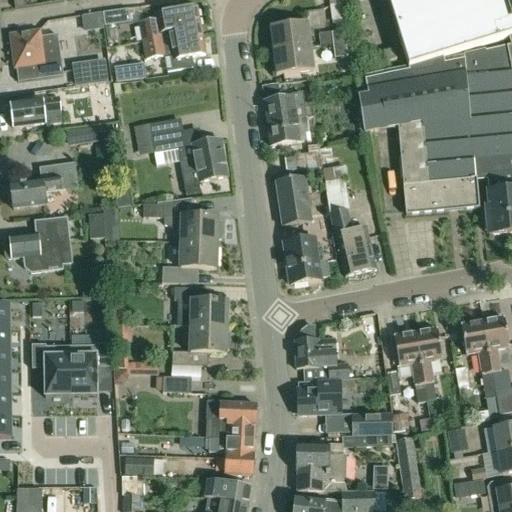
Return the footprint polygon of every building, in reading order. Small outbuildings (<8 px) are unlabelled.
[(365,136),(398,130),(406,218),(479,211),(475,177),(487,176),(511,173),(511,0),(386,0),(408,68),(355,79),(365,136)] [(139,25),(142,43),(160,40),(168,32),(184,30),(186,42),(202,40),(197,10),(156,17),(157,22),(139,25)] [(345,33),(343,22),(334,23),(336,34),(320,36),(321,49),(332,47),(346,45),(344,33),(345,33)] [(270,31),(273,54),(311,49),(308,26),(270,31)] [(160,40),(142,43),(146,62),(164,59),(167,74),(193,69),(191,59),(205,57),(202,40),(186,42),(184,30),(168,32),(160,40)] [(17,84),(34,81),(63,77),(58,39),(41,42),(39,33),(9,37),(14,71),(15,71),(17,84)] [(332,47),(335,60),(347,59),(346,45),(332,47)] [(311,49),(273,54),(276,77),(313,72),(311,49)] [(108,85),(105,62),(72,67),(75,89),(108,85)] [(114,70),(116,85),(145,80),(143,66),(114,70)] [(277,86),(265,87),(266,98),(278,97),(277,86)] [(266,126),(306,121),(313,120),(311,104),(304,106),(302,95),(292,96),(292,100),(263,103),(266,126)] [(12,130),(44,126),(43,116),(60,113),(60,99),(41,102),(9,106),(12,130)] [(308,134),(306,121),(266,126),(269,149),(300,144),(301,149),(307,148),(308,156),(296,157),(298,176),(321,173),(318,147),(310,148),(310,145),(314,144),(313,134),(308,134)] [(68,148),(110,143),(108,128),(66,134),(68,148)] [(182,134),(151,140),(154,156),(178,152),(180,162),(185,187),(187,198),(200,195),(198,185),(227,180),(220,142),(202,146),(184,149),(182,134)] [(85,161),(103,161),(103,147),(85,147),(85,161)] [(42,196),(77,191),(73,166),(38,171),(40,183),(9,187),(12,212),(44,208),(42,196)] [(511,173),(487,176),(490,210),(486,210),(488,237),(511,234),(511,173)] [(305,180),(276,184),(282,229),(311,225),(305,180)] [(337,214),(356,211),(352,183),(333,186),(337,214)] [(117,211),(131,208),(129,197),(116,199),(117,211)] [(143,206),(143,220),(173,221),(174,208),(143,206)] [(351,228),(347,213),(329,217),(337,247),(345,279),(376,271),(368,240),(365,230),(357,231),(356,227),(351,228)] [(102,217),(88,218),(90,242),(104,241),(102,217)] [(180,245),(216,246),(217,220),(181,219),(180,245)] [(10,246),(4,247),(5,262),(23,260),(24,271),(30,276),(63,272),(60,255),(71,255),(67,220),(34,224),(36,237),(9,240),(10,246)] [(75,223),(75,240),(88,239),(88,223),(75,223)] [(320,281),(329,279),(327,262),(317,263),(314,241),(284,245),(290,287),(320,283),(320,281)] [(422,242),(421,253),(440,254),(441,243),(422,242)] [(215,272),(216,246),(180,245),(179,271),(161,269),(162,286),(197,287),(198,272),(215,272)] [(88,281),(88,299),(107,298),(106,280),(88,281)] [(190,329),(190,330),(226,331),(227,305),(210,304),(210,292),(174,291),(174,303),(178,304),(177,329),(190,329)] [(42,305),(32,306),(32,320),(42,319),(42,305)] [(0,331),(9,332),(9,309),(0,309),(0,331)] [(503,320),(483,324),(490,376),(501,374),(497,352),(508,350),(503,320)] [(459,328),(465,358),(478,356),(481,377),(482,377),(486,402),(495,400),(493,390),(491,377),(490,376),(483,324),(459,328)] [(303,371),(304,384),(340,384),(347,384),(347,382),(363,381),(363,375),(353,375),(352,367),(335,368),(335,355),(335,342),(319,342),(314,342),(314,329),(307,329),(298,336),(298,343),(294,343),(295,371),(303,371)] [(170,381),(190,382),(199,382),(199,368),(206,369),(207,356),(225,357),(226,331),(190,330),(189,355),(171,355),(170,381)] [(0,353),(9,353),(9,332),(0,331),(0,353)] [(436,332),(415,336),(427,403),(436,401),(433,386),(431,364),(442,362),(436,332)] [(418,405),(427,403),(415,336),(393,340),(399,370),(411,368),(415,389),(418,405)] [(70,353),(71,399),(97,398),(97,371),(109,370),(109,346),(94,346),(94,353),(70,353)] [(44,372),(45,399),(71,399),(70,353),(46,354),(46,347),(31,348),(32,372),(44,372)] [(0,375),(10,375),(9,353),(0,353),(0,375)] [(121,386),(127,380),(127,372),(114,372),(114,386),(121,386)] [(0,396),(10,396),(10,375),(0,375),(0,396)] [(389,398),(400,396),(397,375),(386,377),(389,398)] [(501,376),(491,377),(493,390),(503,388),(501,376)] [(190,382),(170,381),(162,381),(161,397),(189,398),(190,382)] [(208,384),(209,397),(230,394),(228,381),(208,384)] [(340,391),(340,384),(304,384),(304,391),(296,391),(297,419),(328,418),(340,418),(340,391)] [(0,417),(10,417),(10,396),(0,396),(0,417)] [(118,410),(119,397),(99,397),(99,410),(118,410)] [(488,422),(497,420),(495,400),(486,402),(488,422)] [(225,442),(253,443),(255,408),(220,406),(220,405),(207,404),(205,441),(209,441),(225,442)] [(10,417),(0,417),(0,441),(11,441),(10,417)] [(352,440),(392,437),(391,417),(351,419),(352,440)] [(494,431),(497,454),(511,451),(511,426),(494,430),(494,431)] [(448,435),(450,446),(468,443),(466,432),(448,435)] [(392,437),(352,440),(342,440),(342,447),(328,447),(328,451),(296,451),(295,475),(296,475),(296,497),(321,497),(321,494),(340,495),(346,495),(346,458),(343,458),(343,451),(391,449),(390,439),(392,439),(392,437)] [(184,440),(184,448),(204,449),(204,440),(184,439),(184,440)] [(225,442),(209,441),(208,455),(224,457),(224,458),(252,459),(253,443),(225,442)] [(405,503),(421,501),(412,441),(395,444),(405,503)] [(134,446),(121,446),(121,456),(133,456),(134,446)] [(511,451),(497,454),(501,478),(511,476),(511,451)] [(252,459),(224,458),(223,478),(251,480),(252,459)] [(126,460),(124,477),(153,478),(154,461),(126,460)] [(462,475),(463,485),(469,484),(485,482),(484,471),(471,472),(471,473),(462,475)] [(137,498),(136,479),(122,480),(122,498),(137,498)] [(388,493),(389,481),(374,481),(374,492),(388,493)] [(498,511),(511,511),(511,490),(511,491),(509,483),(495,485),(496,493),(498,511)] [(463,485),(455,486),(456,499),(471,497),(469,484),(463,485)] [(206,500),(206,502),(247,507),(250,490),(206,486),(205,500),(206,500)] [(17,493),(16,511),(40,511),(41,494),(17,493)] [(340,495),(341,506),(325,504),(325,502),(295,499),(293,511),(386,511),(386,495),(346,495),(340,495)] [(139,511),(140,499),(123,499),(122,511),(139,511)] [(206,502),(204,511),(246,511),(247,507),(206,502)]
